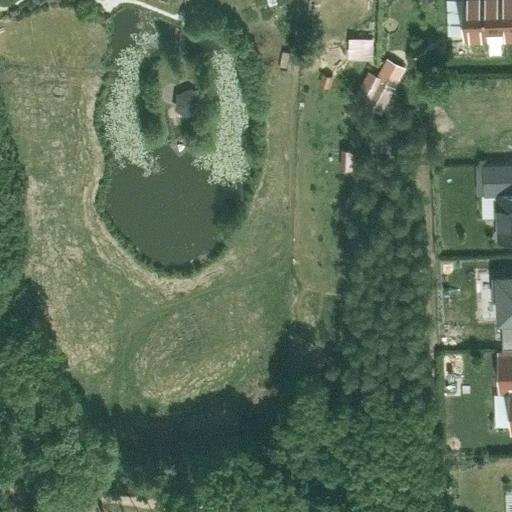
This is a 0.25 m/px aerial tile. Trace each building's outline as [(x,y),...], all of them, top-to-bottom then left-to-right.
[(511,0),(465,0),(467,36),(511,34),(511,0)] [(347,54),(373,55),(374,35),(347,35),(347,54)] [(378,71),(397,81),(408,62),(389,52),(378,71)] [(511,156),(487,158),(488,189),(498,189),(511,187),(511,156)] [(511,187),(498,189),(501,237),(511,236),(511,187)] [(511,271),(497,272),(499,321),(503,320),(511,319),(511,271)] [(511,344),(511,319),(503,320),(504,345),(511,344)] [(511,344),(504,345),(500,345),(502,382),(511,381),(511,344)]
